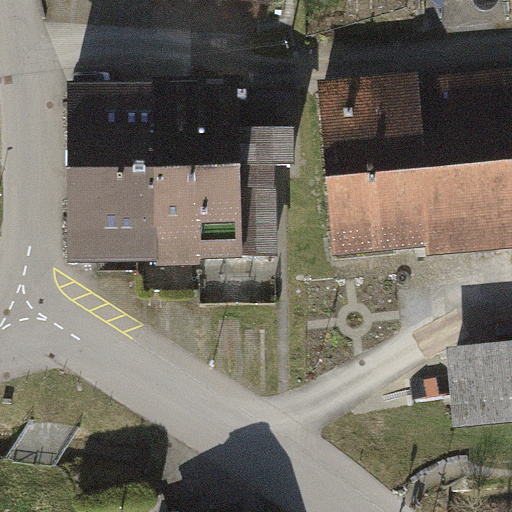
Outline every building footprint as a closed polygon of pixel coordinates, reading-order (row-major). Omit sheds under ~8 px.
[(274,0),(185,0),(186,6),(274,10),(274,0)] [(511,75),(320,94),(336,260),(428,251),(429,261),(511,253),(511,75)] [(240,83),(199,84),(203,268),(245,267),(245,261),(279,260),(277,177),(298,176),(297,138),(299,138),(298,93),(240,94),(240,83)] [(152,85),(152,94),(155,242),(159,241),(160,271),(160,276),(203,275),(203,268),(199,84),(152,85)] [(152,94),(67,95),(70,273),(160,271),(159,241),(155,242),(152,94)] [(511,346),(449,353),(458,432),(511,425),(511,346)]
